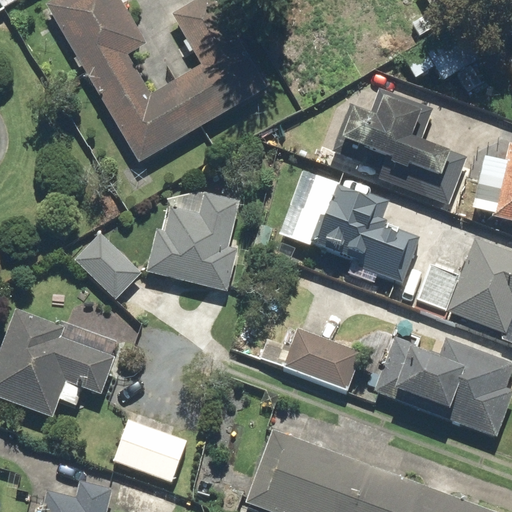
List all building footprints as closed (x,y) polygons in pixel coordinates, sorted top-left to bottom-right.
[(181,144),(231,114),(270,91),(243,46),(214,0),(205,0),(174,19),(204,69),(154,100),(128,57),(148,45),(120,0),(63,0),(49,9),(116,122),(143,167),(181,144)] [(480,0),(428,0),(441,22),(480,0)] [(461,28),(406,59),(418,80),(438,69),(445,83),(481,63),(461,28)] [(423,143),(435,112),(382,92),(373,115),(353,107),(334,156),(384,175),(382,181),(451,208),(470,161),(423,143)] [(511,161),(498,221),(511,224),(511,161)] [(391,208),(340,190),(333,210),(332,210),(316,253),(400,283),(416,240),(383,228),(391,208)] [(147,274),(187,285),(187,286),(224,294),(235,252),(233,251),(244,205),(207,197),(202,217),(172,211),(168,234),(158,232),(147,274)] [(102,240),(80,263),(118,301),(141,278),(102,240)] [(511,256),(479,244),(451,315),(509,338),(511,330),(511,256)] [(434,270),(420,304),(448,315),(462,281),(434,270)] [(18,310),(0,362),(0,399),(56,419),(67,386),(103,398),(121,344),(67,326),(18,310)] [(298,335),(285,371),(351,394),(364,358),(298,335)] [(397,343),(377,396),(500,441),(511,408),(511,394),(508,393),(511,381),(511,366),(448,343),(442,359),(397,343)] [(130,426),(116,462),(179,487),(193,451),(130,426)] [(482,511),(274,435),(247,506),(262,511),(482,511)] [(108,511),(113,494),(83,486),(79,501),(48,494),(44,511),(108,511)]
